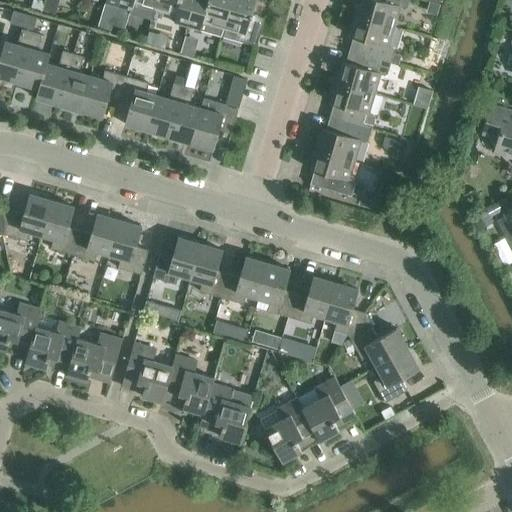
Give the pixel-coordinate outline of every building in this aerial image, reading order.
[(39,0),(33,0),(31,7),(43,10),(45,2),(39,0)] [(120,0),(119,6),(132,10),(131,13),(152,19),(155,9),(157,0),(120,0)] [(187,26),(195,2),(189,0),(157,0),(155,9),(176,15),(174,22),(187,26)] [(195,2),(187,26),(222,36),(232,0),(208,0),(207,5),(195,2)] [(232,0),(222,36),(257,46),(264,22),(251,18),(256,0),(232,0)] [(408,7),(409,0),(360,0),(360,3),(357,2),(354,14),(394,26),(400,7),(404,8),(408,7)] [(430,1),(427,11),(438,14),(441,4),(430,1)] [(394,26),(354,14),(350,26),(353,27),(351,36),(353,36),(350,49),(391,62),(395,50),(393,47),(389,45),(394,26)] [(0,77),(17,82),(32,31),(22,28),(17,44),(5,41),(0,58),(0,77)] [(47,62),(47,63),(50,54),(38,50),(43,34),(32,31),(17,82),(39,88),(39,89),(47,62)] [(388,73),(391,62),(350,49),(346,62),(343,62),(341,70),(338,69),(334,81),(375,93),(380,74),(385,75),(388,73)] [(58,104),(73,53),(63,50),(58,66),(47,63),(47,62),(39,89),(39,88),(36,97),(58,104)] [(81,110),(91,76),(79,72),(84,56),(73,53),(58,104),(81,110)] [(109,97),(120,100),(127,76),(105,70),(102,79),(91,76),(81,110),(103,117),(109,97)] [(234,75),(230,89),(243,93),(247,79),(234,75)] [(147,130),(157,95),(146,92),(149,82),(127,76),(120,100),(131,104),(125,123),(147,130)] [(375,93),(334,81),(331,93),(334,94),(331,102),(334,103),(330,116),(372,128),(375,116),(374,113),(369,112),(375,93)] [(169,136),(184,85),(174,82),(169,98),(157,95),(147,130),(169,136)] [(192,143),(202,108),(190,104),(194,88),(184,85),(169,136),(192,143)] [(231,133),(236,118),(238,108),(216,102),(213,111),(202,108),(192,143),(214,149),(219,129),(231,133)] [(495,151),(511,155),(511,111),(491,105),(483,132),(488,134),(496,148),(495,151)] [(368,140),(372,128),(330,116),(326,129),(323,128),(321,137),(318,136),(315,148),(355,160),(361,141),(365,142),(368,140)] [(355,160),(315,148),(311,160),(314,161),(312,169),(314,170),(310,184),(352,196),(356,183),(354,180),(349,179),(355,160)] [(42,235),(52,200),(30,194),(24,213),(0,206),(0,211),(2,234),(28,241),(30,232),(42,235)] [(75,207),(52,200),(42,235),(54,238),(51,248),(73,254),(80,230),(69,226),(75,207)] [(498,202),(486,208),(491,216),(503,210),(498,202)] [(110,255),(120,220),(97,213),(92,233),(80,230),(73,254),(95,260),(98,251),(110,255)] [(142,226),(120,220),(110,255),(121,258),(119,267),(142,274),(149,250),(137,246),(142,226)] [(191,278),(201,243),(178,237),(173,256),(160,253),(153,277),(176,284),(179,275),(191,278)] [(223,250),(201,243),(191,278),(202,282),(200,291),(222,297),(229,273),(218,269),(223,250)] [(258,298),(268,263),(246,256),(240,276),(229,273),(222,297),(244,304),(247,294),(258,298)] [(291,269),(268,263),(258,298),(270,301),(267,310),(289,317),(296,292),(285,289),(291,269)] [(326,317),(336,282),(313,276),(308,296),(296,292),(289,317),(312,323),(314,314),(326,317)] [(359,289),(336,282),(326,317),(337,321),(335,330),(348,334),(365,313),(353,309),(359,289)] [(147,300),(143,312),(157,316),(160,304),(147,300)] [(36,326),(37,326),(42,309),(20,302),(16,314),(0,308),(0,347),(7,350),(9,345),(29,351),(36,326)] [(379,337),(365,313),(348,334),(351,339),(357,349),(362,360),(371,355),(377,366),(408,348),(397,328),(379,337)] [(78,338),(82,327),(59,320),(56,332),(37,326),(36,326),(29,351),(25,362),(47,368),(48,363),(68,369),(69,369),(78,338)] [(215,320),(211,333),(221,336),(224,323),(215,320)] [(111,381),(123,339),(101,332),(97,344),(78,338),(69,369),(68,369),(67,374),(88,380),(90,375),(111,381)] [(271,336),(268,346),(279,349),(282,339),(271,336)] [(293,340),(284,337),(279,351),(289,354),(293,340)] [(351,339),(343,343),(349,354),(357,349),(351,339)] [(173,366),(172,366),(153,360),(157,349),(134,342),(122,385),(143,391),(142,396),(163,402),(164,397),(173,366)] [(420,369),(408,348),(377,366),(382,376),(374,381),(386,402),(408,390),(402,379),(420,369)] [(213,383),(215,378),(195,372),(198,361),(176,354),(172,366),(173,366),(164,397),(185,403),(183,408),(203,414),(204,414),(213,383)] [(321,398),(303,408),(318,436),(318,437),(320,441),(340,430),(337,426),(357,415),(335,377),(315,388),(321,398)] [(254,395),(213,383),(204,414),(203,414),(200,425),(221,431),(220,436),(241,442),(254,395)] [(283,419),(265,429),(283,462),(302,451),(299,447),(318,437),(318,436),(303,408),(298,397),(277,408),(283,419)] [(391,406),(381,411),(386,420),(395,415),(391,406)]
